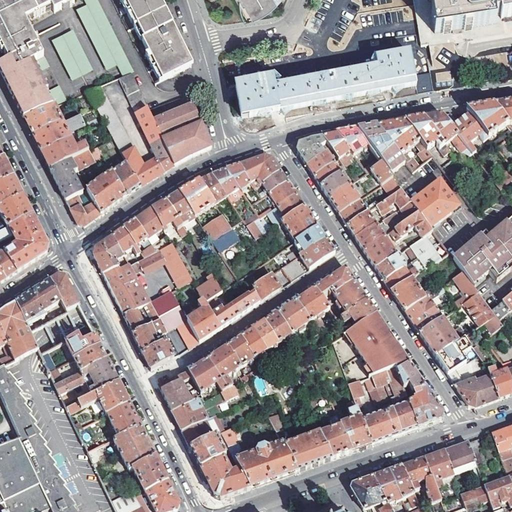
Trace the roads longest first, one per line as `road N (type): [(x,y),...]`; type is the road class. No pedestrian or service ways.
road 1 (residential): [(137,385),(199,354),(350,252)]
road 2 (secondary): [(230,511),(465,428)]
road 3 (tertiary): [(511,90),(276,140)]
road 4 (residential): [(350,252),(465,428)]
road 5 (tertiary): [(228,156),(159,189),(67,254)]
road 6 (secondary): [(0,114),(67,254)]
road 7 (secondary): [(67,254),(137,385)]
road 8 (secondary): [(137,385),(199,511)]
road 9 (residential): [(276,140),(350,252)]
